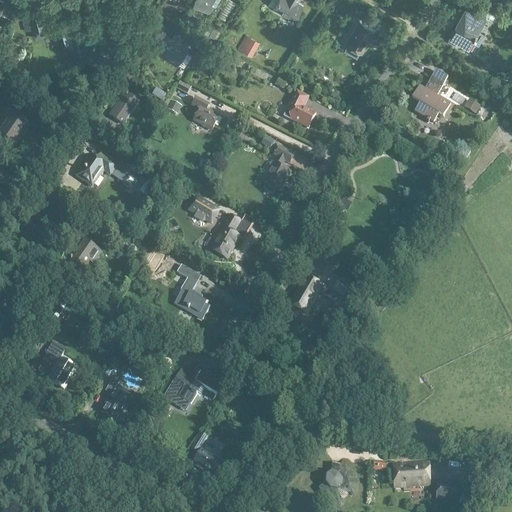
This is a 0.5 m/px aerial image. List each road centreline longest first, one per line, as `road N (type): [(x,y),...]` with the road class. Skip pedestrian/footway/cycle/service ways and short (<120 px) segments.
road 1 (unclassified): [(283,441),(304,402),(300,388),(245,359),(236,322),(427,0)]
road 2 (track): [(511,99),(304,402)]
road 3 (residential): [(0,221),(93,81),(100,0)]
road 4 (unclassified): [(511,450),(328,432),(283,441)]
road 5 (unclassified): [(186,511),(0,398)]
